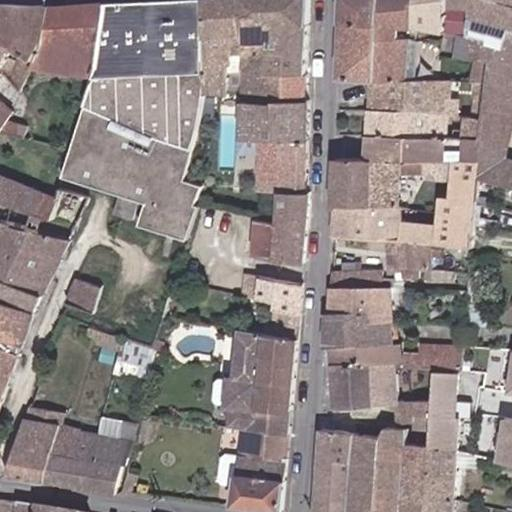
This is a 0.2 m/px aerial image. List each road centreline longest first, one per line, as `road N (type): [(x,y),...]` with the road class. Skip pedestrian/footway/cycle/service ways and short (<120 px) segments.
road 1 (residential): [(295,511),(327,0)]
road 2 (residential): [(0,489),(150,511)]
